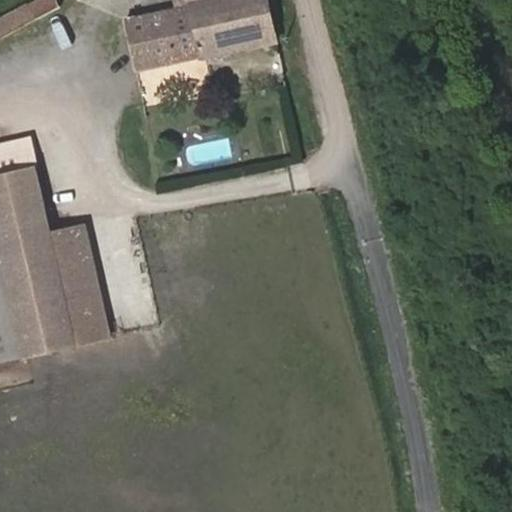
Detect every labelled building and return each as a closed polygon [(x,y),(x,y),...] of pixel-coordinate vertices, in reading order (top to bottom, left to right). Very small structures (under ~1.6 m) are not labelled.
[(32,0),(0,18),(0,39),(57,7),(53,0),(32,0)] [(131,21),(140,65),(275,36),(267,0),(176,0),(178,11),(131,21)] [(0,181),(33,175),(27,143),(0,149),(0,181)] [(0,235),(11,286),(25,354),(69,345),(46,236),(33,175),(0,181),(0,235)] [(46,236),(69,345),(103,338),(80,229),(46,236)] [(11,286),(0,235),(0,359),(25,354),(11,286)]
